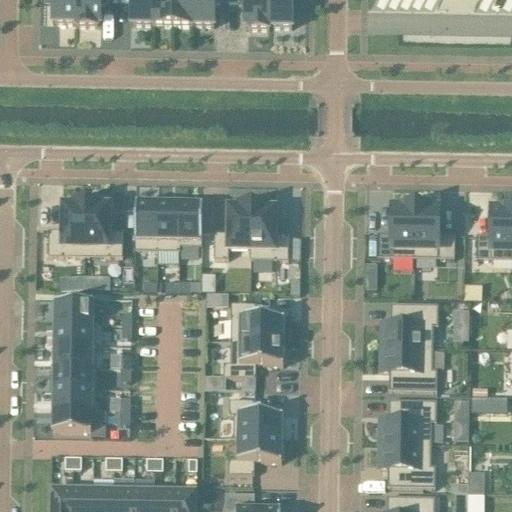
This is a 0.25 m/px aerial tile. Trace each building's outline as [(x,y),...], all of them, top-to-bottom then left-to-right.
[(76,28),(76,0),(46,0),(47,7),(53,7),(53,27),(76,28)] [(107,5),(119,5),(119,0),(76,0),(76,28),(76,30),(98,31),(98,28),(101,28),(101,8),(107,8),(107,5)] [(152,29),(153,29),(153,0),(119,0),(119,5),(131,5),(131,29),(152,29)] [(173,30),(173,0),(153,0),(153,29),(173,30)] [(192,30),(192,0),(173,0),(173,30),(192,30)] [(215,6),(227,7),(226,0),(192,0),(192,30),(193,30),(214,30),(215,6)] [(269,31),(268,31),(268,0),(226,0),(227,7),(239,7),(239,10),(245,11),(245,31),(247,31),(248,33),(269,34),(269,31)] [(299,12),(299,0),(268,0),(268,31),(269,31),(293,32),(293,12),(299,12)] [(49,236),(48,262),(86,262),(86,207),(73,207),(73,209),(62,209),(62,236),(49,236)] [(86,207),(86,262),(123,263),(123,237),(110,237),(111,210),(99,210),(99,208),(86,207)] [(215,239),(214,265),(229,265),(229,255),(250,256),(251,256),(252,210),(239,210),(239,212),(228,212),(228,239),(215,239)] [(250,256),(250,265),(288,266),(289,240),(276,240),(277,213),(265,213),(265,210),(252,210),(251,256),(250,256)] [(378,238),(377,263),(415,263),(416,211),(402,211),(402,213),(392,213),(391,238),(378,238)] [(416,211),(415,263),(455,264),(455,239),(439,239),(439,213),(429,213),(429,211),(416,211)] [(477,240),(477,264),(511,265),(511,212),(501,212),(501,214),(491,214),(491,240),(477,240)] [(136,213),(135,256),(158,256),(158,213),(136,213)] [(158,213),(158,256),(180,257),(180,252),(179,252),(180,214),(158,213)] [(180,214),(179,252),(180,252),(191,252),(202,252),(203,214),(180,214)] [(366,269),(366,277),(376,277),(376,269),(366,269)] [(144,286),(144,296),(157,297),(157,287),(144,286)] [(166,297),(179,297),(179,287),(166,287),(166,297)] [(179,287),(179,297),(192,297),(192,287),(179,287)] [(55,306),(55,329),(93,330),(93,329),(93,318),(94,307),(55,306)] [(231,309),(231,346),(283,347),(284,325),(284,323),(257,322),(257,310),(231,309)] [(383,328),(383,352),(433,353),(433,332),(438,332),(438,310),(390,309),(390,328),(383,328)] [(455,316),(455,328),(468,328),(469,316),(455,316)] [(122,317),(122,330),(132,330),(132,317),(122,317)] [(55,329),(55,350),(102,351),(103,329),(93,329),(93,330),(55,329)] [(122,330),(122,343),(132,343),(132,330),(122,330)] [(224,369),(224,383),(256,384),(256,371),(283,371),(283,370),(283,366),(286,366),(286,351),(283,351),(283,347),(231,346),(230,369),(224,369)] [(55,350),(54,372),(97,373),(98,352),(102,352),(102,351),(55,350)] [(383,352),(382,377),(389,377),(389,396),(437,397),(437,375),(433,375),(433,353),(383,352)] [(121,360),(121,373),(131,373),(131,360),(121,360)] [(54,372),(54,394),(97,394),(97,373),(54,372)] [(121,373),(121,386),(131,386),(131,373),(121,373)] [(54,394),(53,415),(92,416),(92,417),(96,417),(96,416),(97,394),(54,394)] [(471,402),(471,418),(507,418),(507,403),(471,402)] [(121,403),(121,416),(131,416),(131,404),(121,403)] [(381,425),(381,449),(431,450),(432,428),(436,428),(437,406),(389,405),(388,425),(381,425)] [(230,406),(229,420),(234,420),(234,443),(234,444),(239,444),(239,443),(282,444),(282,421),(283,421),(283,420),(255,419),(256,406),(230,406)] [(457,409),(457,424),(469,425),(469,410),(457,409)] [(53,415),(53,438),(91,439),(91,428),(92,417),(92,416),(53,415)] [(121,416),(120,429),(130,429),(131,416),(121,416)] [(229,466),(228,480),(254,480),(254,468),(282,468),(282,466),(281,466),(281,463),(284,463),(284,448),(282,448),(282,444),(239,443),(239,444),(238,455),(238,466),(229,466)] [(381,449),(381,473),(388,473),(387,492),(435,493),(436,471),(431,471),(431,450),(381,449)] [(65,462),(65,474),(73,475),(73,462),(65,462)] [(73,462),(73,475),(81,475),(81,463),(73,462)] [(106,463),(106,475),(114,475),(114,463),(106,463)] [(114,463),(114,475),(122,475),(122,463),(114,463)] [(147,464),(147,476),(155,476),(155,464),(147,464)] [(155,464),(155,476),(163,476),(163,464),(155,464)] [(189,464),(189,477),(197,477),(197,465),(189,464)] [(93,496),(93,511),(113,511),(114,496),(114,484),(94,484),(94,496),(93,496)] [(452,489),(452,497),(463,498),(464,490),(452,489)] [(51,495),(51,511),(72,511),(73,496),(51,495)] [(73,496),(72,511),(93,511),(93,496),(73,496)] [(114,496),(113,511),(133,511),(134,497),(114,496)] [(134,497),(133,511),(154,511),(155,497),(134,497)] [(155,497),(154,511),(174,511),(175,497),(155,497)] [(175,497),(174,511),(196,511),(196,498),(175,497)] [(225,499),(224,511),(253,511),(253,500),(225,499)] [(455,499),(454,511),(467,511),(467,499),(455,499)] [(434,511),(435,503),(387,502),(386,511),(434,511)]
